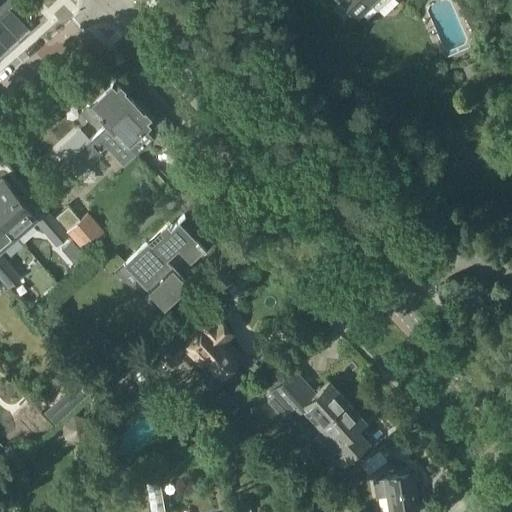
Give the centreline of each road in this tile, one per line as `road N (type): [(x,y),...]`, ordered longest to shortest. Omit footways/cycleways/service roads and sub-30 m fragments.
road 1 (secondary): [(511,435),(106,1)]
road 2 (residential): [(0,97),(106,1)]
